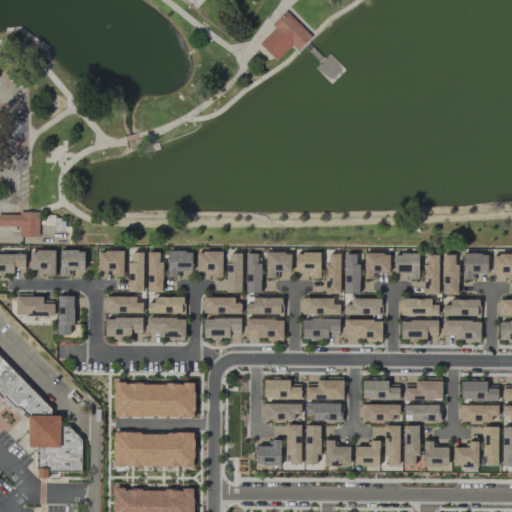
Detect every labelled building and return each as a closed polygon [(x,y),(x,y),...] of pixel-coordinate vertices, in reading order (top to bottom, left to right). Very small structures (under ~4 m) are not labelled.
[(258,44),(276,62),(293,45),(297,49),(311,36),(285,10),(271,25),(274,28),(258,44)] [(0,227),(18,228),(18,237),(39,237),(39,231),(64,231),(64,216),(39,215),(39,212),(19,211),(19,214),(0,214),(0,227)] [(54,250),(29,249),(29,269),(42,269),(42,276),(54,276),(54,250)] [(83,270),(83,250),(59,250),(58,276),(68,276),(68,270),(83,270)] [(122,274),(122,251),(97,250),(97,273),(122,274)] [(146,292),(161,292),(161,261),(158,261),(158,252),(146,251),(146,292)] [(166,277),(176,277),(176,271),(190,271),(191,251),(166,251),(166,277)] [(221,277),(221,251),(196,251),(196,272),(210,272),(210,277),(221,277)] [(142,291),(142,252),(128,252),(127,291),(142,291)] [(289,272),(290,252),(265,252),(264,277),(273,277),(274,272),(289,272)] [(319,278),(319,252),(294,252),(294,272),(308,272),(308,278),(319,278)] [(408,272),(408,279),(418,279),(417,252),(393,253),(393,272),(408,272)] [(0,272),(24,272),(24,253),(0,253),(0,272)] [(226,292),(241,292),(240,253),(229,253),(229,262),(225,262),(226,292)] [(244,292),(260,292),(260,262),(257,262),(257,253),(245,253),(244,292)] [(339,293),(339,253),(325,253),(325,293),(339,293)] [(343,293),(358,293),(359,262),(354,262),(354,254),(344,253),(343,293)] [(363,278),(372,278),(372,272),(388,272),(388,253),(363,253),(363,278)] [(486,274),(486,253),(461,253),(462,280),(471,279),(471,274),(486,274)] [(511,253),(491,254),(491,274),(504,274),(504,279),(511,279),(511,253)] [(437,294),(437,254),(425,254),(426,263),(422,263),(422,294),(437,294)] [(442,254),(441,294),(457,294),(457,263),(453,263),(454,254),(442,254)] [(52,316),(53,301),(42,301),(42,295),(15,294),(15,315),(52,316)] [(57,335),(69,335),(69,326),(73,326),(72,296),(57,296),(57,335)] [(245,314),(281,314),(281,297),(245,296),(245,314)] [(141,313),(142,297),(102,297),(102,312),(141,313)] [(183,313),(183,297),(146,298),(146,314),(183,313)] [(240,314),(240,298),(202,298),(201,313),(240,314)] [(339,299),(301,298),(301,314),(338,314),(339,299)] [(343,314),(380,315),(380,300),(343,299),(343,314)] [(400,315),(436,315),(437,300),(400,299),(400,315)] [(479,300),(442,300),(442,315),(478,316),(479,300)] [(511,300),(497,300),(497,315),(511,315),(511,300)] [(141,336),(141,318),(104,317),(104,336),(141,336)] [(184,339),(184,318),(148,317),(148,338),(184,339)] [(239,318),(202,318),(203,337),(239,336),(239,318)] [(282,319),(244,318),(244,338),(282,339),(282,319)] [(338,319),(301,319),(301,337),(338,338),(338,319)] [(380,341),(380,320),(344,319),(343,343),(355,344),(355,341),(380,341)] [(400,319),(399,339),(426,339),(427,335),(436,335),(436,321),(400,319)] [(441,320),(441,336),(453,336),(453,341),(479,341),(479,321),(441,320)] [(511,320),(498,320),(498,340),(511,339),(511,320)] [(0,358),(50,409),(50,427),(67,426),(80,440),(80,471),(37,471),(38,429),(23,412),(19,417),(0,402),(0,358)] [(342,398),(342,378),(315,378),(315,384),(304,384),(304,399),(342,398)] [(402,399),(440,400),(441,379),(414,378),(414,384),(403,384),(402,399)] [(193,416),(193,382),(126,383),(126,379),(112,379),(113,417),(193,416)] [(289,380),(262,379),(262,398),(299,399),(299,383),(289,383),(289,380)] [(397,384),(387,384),(387,380),(361,380),(360,399),(397,399),(397,384)] [(459,382),(459,400),(496,400),(497,382),(459,382)] [(511,385),(502,385),(501,400),(511,400),(511,385)] [(299,403),(262,403),(262,418),(299,418),(299,403)] [(339,419),(339,404),(304,403),(304,419),(339,419)] [(398,404),(360,405),(360,420),(398,420),(398,404)] [(438,405),(405,404),(405,420),(438,421),(438,405)] [(458,422),(490,423),(490,416),(497,416),(497,405),(459,404),(458,422)] [(511,421),(511,405),(501,405),(501,421),(511,421)] [(299,425),(284,425),(284,455),(288,455),(288,464),(299,464),(299,425)] [(303,464),(316,464),(316,455),(318,455),(319,425),(304,425),(303,464)] [(398,425),(383,425),(383,456),(386,456),(386,465),(398,465),(398,425)] [(418,456),(417,425),(402,425),(403,465),(414,465),(413,456),(418,456)] [(496,426),(482,427),(482,465),(497,465),(496,426)] [(511,426),(501,427),(501,466),(511,465),(511,426)] [(192,432),(112,432),(112,466),(192,466),(192,432)] [(279,465),(279,439),(268,439),(268,445),(255,445),(255,465),(279,465)] [(349,446),(333,446),(333,440),(324,440),(323,465),(348,465),(349,446)] [(378,466),(378,440),(367,440),(367,446),(353,446),(353,466),(378,466)] [(446,447),(432,447),(432,440),(422,440),(422,467),(446,467),(446,447)] [(476,441),(467,441),(467,447),(451,447),(451,465),(460,465),(460,471),(476,471),(476,441)] [(192,511),(192,488),(111,488),(111,511),(192,511)]
